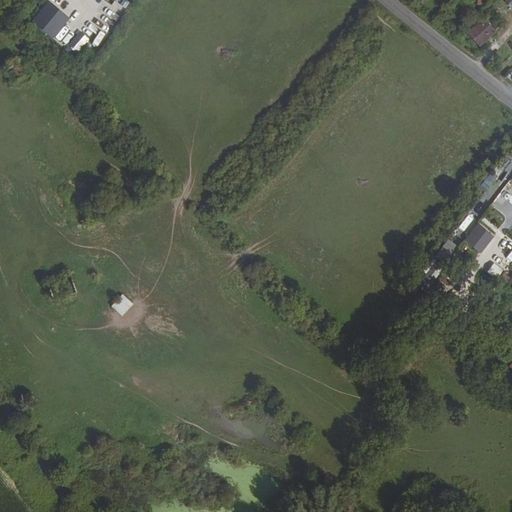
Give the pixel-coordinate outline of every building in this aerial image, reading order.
[(41,27),(53,12),(43,3),(30,18),(41,27)] [(497,29),(485,16),(469,30),(481,44),(497,29)] [(76,54),(86,36),(77,31),(67,50),(76,54)] [(498,201),(503,204),(511,193),(507,189),(498,201)] [(479,222),(463,239),(478,254),(495,237),(479,222)] [(511,243),(503,238),(500,244),(511,251),(511,243)] [(428,271),(434,277),(443,269),(436,262),(428,271)] [(494,264),(487,272),(496,280),(503,271),(494,264)] [(45,284),(51,301),(74,293),(68,276),(45,284)] [(122,317),(133,304),(122,294),(110,307),(122,317)]
